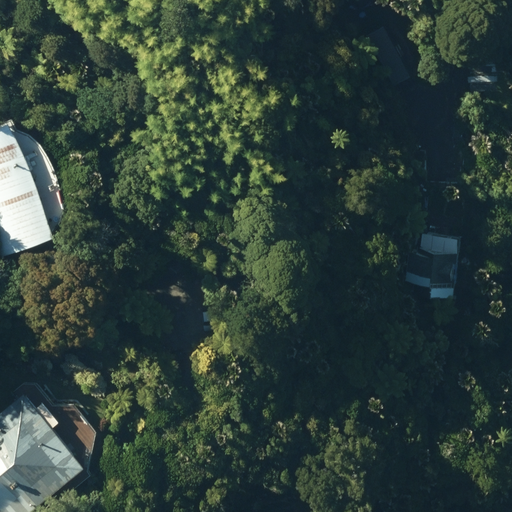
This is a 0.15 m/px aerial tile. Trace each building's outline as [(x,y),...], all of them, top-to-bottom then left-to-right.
[(472,48),(478,115),(509,112),(503,45),(472,48)] [(0,126),(0,166),(34,248),(85,227),(37,111),(0,126)] [(424,143),(425,181),(454,181),(453,142),(424,143)] [(438,303),(464,305),(465,282),(468,282),(470,263),(455,262),(458,233),(410,229),(405,289),(439,292),(438,303)] [(59,405),(45,389),(0,426),(0,511),(44,511),(106,461),(73,422),(59,405)]
